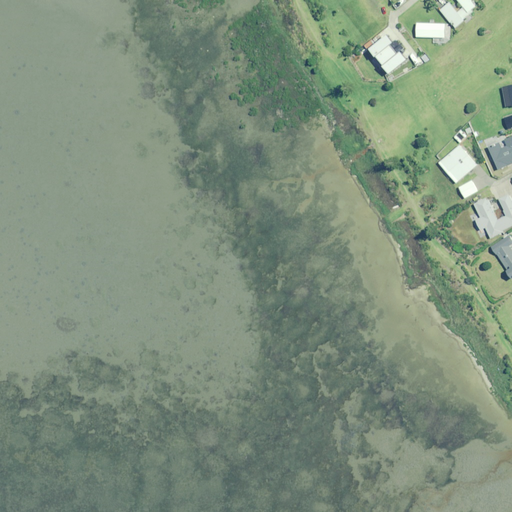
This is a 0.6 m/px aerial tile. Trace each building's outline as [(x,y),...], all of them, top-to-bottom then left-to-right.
[(476,6),(471,0),(458,0),(464,7),(458,12),(450,3),(441,10),(456,28),(465,21),(464,20),(473,12),(472,10),(476,6)] [(446,38),(446,24),(418,23),(417,37),(446,38)] [(404,74),(401,70),(393,75),(395,79),(404,74)] [(468,136),(462,131),(455,137),(461,143),(468,136)] [(511,136),(505,140),(508,146),(502,149),(500,143),(490,147),(499,170),(511,164),(511,136)] [(478,166),(461,145),(440,163),(457,183),(478,166)] [(479,192),(473,180),(460,187),(466,199),(479,192)] [(511,200),(509,195),(500,200),(507,215),(498,220),(487,198),(473,205),(477,213),(470,216),(478,232),(486,228),(491,238),(503,233),(502,231),(511,226),(511,200)] [(511,244),(511,237),(510,235),(492,247),(511,277),(511,249),(510,246),(511,244)]
